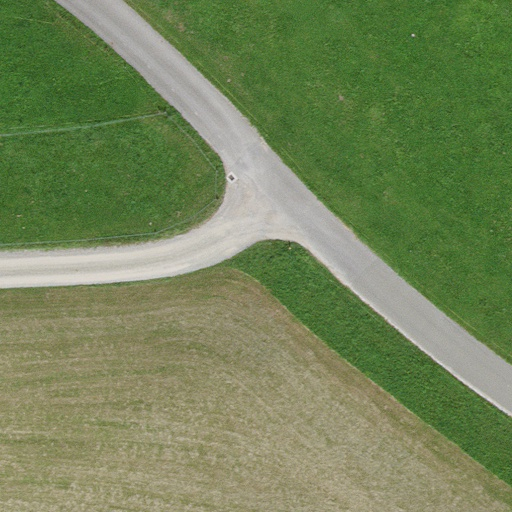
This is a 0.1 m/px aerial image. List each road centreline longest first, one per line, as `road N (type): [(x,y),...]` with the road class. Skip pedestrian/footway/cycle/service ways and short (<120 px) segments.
road 1 (unclassified): [(511,397),(85,0)]
road 2 (track): [(0,269),(200,251),(286,194)]
